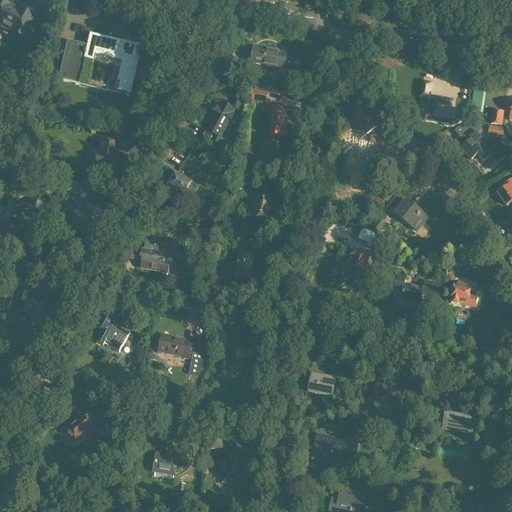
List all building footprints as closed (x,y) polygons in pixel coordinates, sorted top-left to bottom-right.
[(4,13),(0,10),(0,24),(13,31),(16,26),(27,31),(33,19),(16,11),(7,6),(4,13)] [(85,59),(93,61),(96,50),(125,56),(117,91),(130,94),(141,47),(89,35),(87,46),(67,42),(58,80),(79,85),(85,59)] [(252,63),(299,70),(301,57),(254,49),(252,63)] [(409,75),(420,76),(421,66),(410,65),(409,75)] [(423,83),(420,98),(429,99),(431,84),(423,83)] [(266,103),(268,93),(253,91),(251,101),(266,103)] [(429,101),(426,115),(440,117),(440,120),(442,123),(445,126),(452,127),(464,121),(458,121),(460,111),(452,110),(453,101),(436,98),(435,101),(435,102),(429,101)] [(206,131),(203,136),(211,140),(221,146),(224,140),(221,138),(235,112),(220,104),(211,121),(212,122),(210,125),(209,125),(206,131)] [(272,115),(273,115),(269,135),(271,136),(270,139),(272,142),(276,143),(280,141),(281,138),(283,139),(283,137),(286,138),(288,130),(285,130),(288,118),(282,117),(284,110),(274,108),(272,115)] [(494,111),(491,125),(502,126),(504,113),(494,111)] [(461,126),(454,132),(466,146),(462,150),(471,161),(477,156),(479,154),(485,161),(492,156),(491,154),(490,155),(480,143),(483,140),(478,134),(479,128),(461,126)] [(490,126),(488,134),(502,137),(504,129),(490,126)] [(343,142),(343,144),(344,144),(343,147),(347,148),(346,149),(350,150),(349,159),(366,162),(366,163),(367,162),(366,161),(370,159),(378,173),(389,166),(376,146),(369,145),(370,137),(363,135),(354,134),(353,133),(352,139),(348,138),(348,140),(345,139),(344,142),(343,142)] [(104,140),(102,152),(99,152),(95,169),(104,171),(103,174),(103,176),(105,177),(109,178),(110,177),(112,176),(112,172),(121,174),(121,173),(123,174),(125,166),(122,166),(124,157),(115,155),(118,143),(104,140)] [(246,153),(244,159),(255,163),(257,156),(246,153)] [(243,169),(241,177),(252,180),(253,171),(243,169)] [(169,185),(168,187),(183,197),(191,202),(199,189),(192,184),(192,183),(177,173),(172,180),(170,180),(168,184),(169,185)] [(63,178),(59,187),(74,194),(78,185),(63,178)] [(233,183),(223,181),(222,181),(220,190),(231,192),(233,183)] [(400,186),(395,181),(383,196),(388,200),(400,186)] [(502,201),(507,207),(511,203),(511,181),(504,187),(506,189),(497,195),(501,202),(502,201)] [(32,198),(29,208),(15,203),(9,224),(4,222),(2,230),(18,235),(19,231),(26,233),(34,209),(40,211),(43,202),(42,201),(44,194),(35,191),(32,198)] [(269,221),(273,199),(258,196),(256,203),(250,202),(248,216),(253,217),(253,218),(269,221)] [(395,214),(415,231),(420,224),(422,226),(428,219),(420,212),(419,214),(413,209),(414,208),(406,201),(395,214)] [(87,206),(83,217),(75,215),(71,226),(80,229),(79,233),(90,236),(94,222),(99,223),(103,211),(87,206)] [(378,221),(372,228),(378,233),(384,226),(378,221)] [(380,243),(373,233),(368,244),(367,247),(376,251),(380,243)] [(173,265),(174,256),(142,250),(141,258),(143,259),(141,268),(169,274),(170,264),(173,265)] [(344,264),(340,274),(347,276),(350,271),(361,276),(356,287),(364,291),(371,275),(367,274),(373,262),(370,260),(371,257),(353,250),(347,265),(344,264)] [(249,280),(253,253),(241,251),(239,261),(238,262),(237,264),(237,265),(237,266),(238,268),(236,278),(249,280)] [(463,266),(458,259),(447,267),(447,277),(463,266)] [(373,279),(379,281),(383,269),(376,267),(373,279)] [(423,288),(405,285),(406,278),(397,276),(395,290),(403,292),(401,301),(421,304),(423,296),(439,299),(441,285),(424,282),(423,288)] [(458,283),(458,286),(454,285),(451,304),(476,308),(478,298),(470,296),(471,288),(468,287),(468,284),(458,283)] [(15,311),(28,315),(32,322),(29,331),(38,334),(40,328),(48,324),(53,309),(48,301),(41,299),(33,303),(28,301),(27,303),(19,300),(15,311)] [(115,325),(102,318),(97,327),(102,330),(95,342),(103,346),(104,344),(119,353),(129,335),(114,326),(115,325)] [(192,342),(162,336),(158,353),(182,357),(182,358),(189,359),(192,342)] [(243,370),(247,348),(231,345),(228,361),(220,360),(218,375),(226,377),(228,367),(243,370)] [(189,374),(201,377),(203,368),(201,367),(203,355),(193,353),(189,374)] [(141,366),(142,356),(130,355),(129,364),(141,366)] [(308,393),(325,396),(325,395),(327,388),(333,389),(332,391),(333,391),(335,379),(311,375),(308,393)] [(393,382),(391,389),(375,386),(373,398),(376,398),(373,412),(396,417),(401,391),(408,393),(409,385),(393,382)] [(82,388),(79,393),(80,394),(87,397),(90,391),(82,388)] [(430,398),(421,396),(419,413),(418,418),(426,419),(427,409),(429,406),(430,398)] [(467,417),(445,413),(443,413),(445,400),(436,399),(434,412),(445,414),(443,426),(451,427),(450,431),(473,435),(477,407),(469,406),(467,417)] [(68,409),(76,418),(78,421),(65,431),(74,443),(87,432),(90,435),(101,426),(101,425),(108,420),(102,413),(96,419),(88,409),(85,411),(84,410),(84,411),(81,414),(74,405),(68,409)] [(208,409),(201,409),(200,425),(213,426),(213,422),(210,422),(210,417),(208,414),(208,409)] [(316,434),(316,435),(311,462),(320,464),(320,460),(329,461),(331,453),(355,458),(358,444),(324,438),(326,428),(315,429),(316,431),(316,432),(316,434)] [(387,435),(386,442),(392,443),(395,436),(387,435)] [(222,436),(210,437),(210,449),(222,448),(222,436)] [(163,441),(160,455),(156,454),(153,473),(175,476),(178,458),(169,457),(170,450),(172,451),(173,443),(163,441)] [(242,470),(240,451),(220,452),(222,483),(235,482),(235,483),(243,482),(242,470)] [(329,511),(330,510),(336,511),(335,511),(359,511),(362,499),(339,495),(338,501),(332,500),(329,511)]
